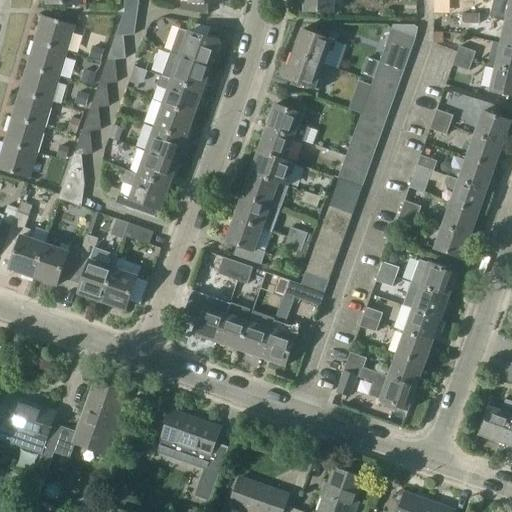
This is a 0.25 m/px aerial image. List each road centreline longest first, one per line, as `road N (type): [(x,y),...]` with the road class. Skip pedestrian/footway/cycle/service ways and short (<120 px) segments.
road 1 (residential): [(141,358),(257,38),(261,0)]
road 2 (residential): [(432,462),(141,358)]
road 3 (residential): [(432,462),(511,236)]
road 4 (residential): [(141,358),(0,307)]
